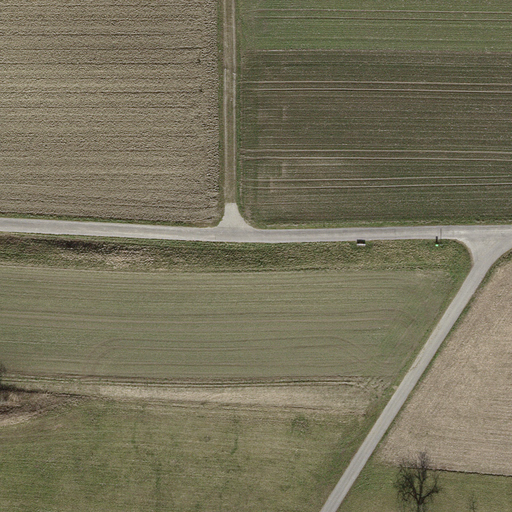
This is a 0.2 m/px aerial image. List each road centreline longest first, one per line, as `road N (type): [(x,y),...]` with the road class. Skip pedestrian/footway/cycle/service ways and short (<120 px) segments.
road 1 (track): [(502,237),(0,224)]
road 2 (residential): [(329,511),(502,237),(511,236)]
road 3 (track): [(234,235),(232,0)]
